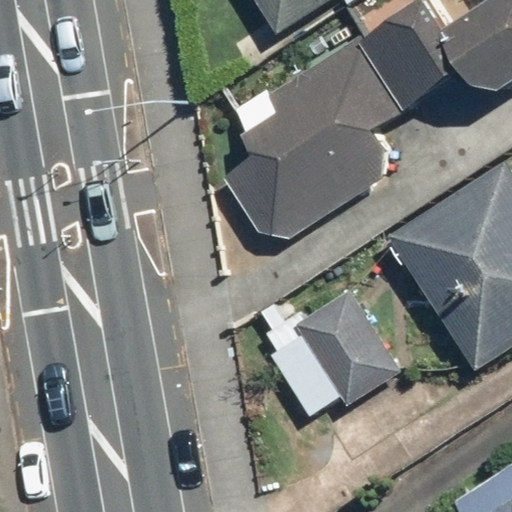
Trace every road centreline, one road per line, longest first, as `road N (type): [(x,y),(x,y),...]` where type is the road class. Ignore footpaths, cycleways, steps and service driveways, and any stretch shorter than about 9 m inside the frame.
road 1 (secondary): [(81,296),(121,511)]
road 2 (secondary): [(51,129),(96,158),(110,242),(81,296)]
road 3 (secondary): [(81,296),(36,260),(21,172),(51,129)]
road 4 (secondary): [(31,0),(51,129)]
